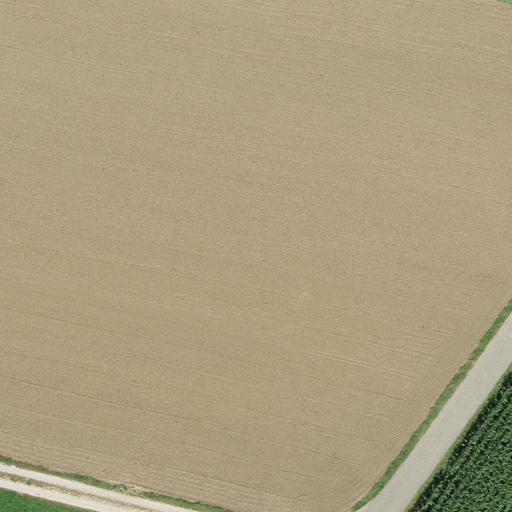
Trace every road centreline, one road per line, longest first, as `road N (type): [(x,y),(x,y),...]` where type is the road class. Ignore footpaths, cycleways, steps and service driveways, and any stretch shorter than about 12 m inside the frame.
road 1 (track): [(511,327),(377,511)]
road 2 (track): [(132,511),(0,480)]
